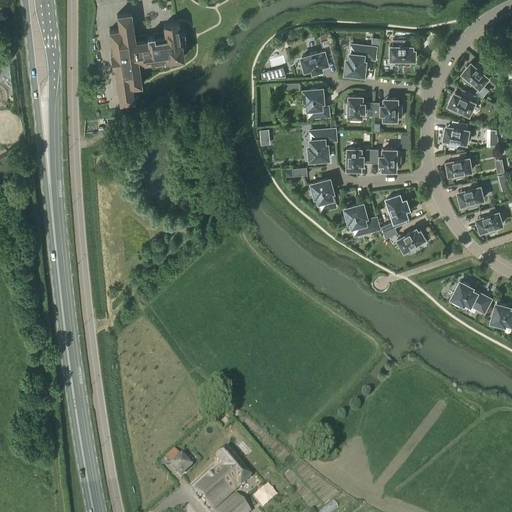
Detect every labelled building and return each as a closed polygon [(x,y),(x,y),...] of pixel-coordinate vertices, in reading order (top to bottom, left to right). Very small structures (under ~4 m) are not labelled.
[(114,66),(117,80),(120,102),(134,100),(132,86),(141,84),(138,62),(144,62),(184,56),(179,22),(163,24),(165,33),(135,37),(131,12),(117,14),(119,28),(109,29),(112,51),(111,51),(113,66),(114,66)] [(328,39),(321,41),(323,50),(318,52),(318,51),(308,54),(301,56),(305,70),(312,68),(313,72),(322,69),(321,65),(328,63),(328,61),(334,59),(328,39)] [(395,64),(405,64),(405,59),(415,59),(415,49),(413,49),(413,46),(408,46),(408,39),(393,39),(393,46),(391,46),(391,59),(395,59),(395,64)] [(375,58),(376,47),(351,44),(349,59),(347,59),(347,61),(346,70),(346,72),(348,72),(362,74),(364,74),(364,72),(365,63),(365,61),(364,61),(365,57),(375,58)] [(462,78),(465,80),(471,85),(474,82),(480,87),(488,77),(487,75),(491,70),(479,60),(475,65),(471,62),(468,66),(462,72),(465,74),(462,78)] [(274,69),(261,73),(262,78),(268,78),(268,80),(276,79),(275,77),(274,69)] [(300,82),(285,83),(285,90),(300,90),(300,82)] [(323,101),(323,99),(323,89),(322,89),(322,88),(320,88),(306,89),(304,89),(304,91),(305,101),(305,102),(307,102),(309,117),(329,116),(328,106),(322,107),(322,101),(323,101)] [(462,110),(469,114),(475,102),(473,101),(475,95),(461,88),(459,94),(455,92),(453,97),(452,97),(449,104),(452,105),(449,110),(460,115),(462,110)] [(349,96),(349,102),(344,102),(344,113),(349,114),(349,116),(362,116),(362,110),(365,110),(365,102),(362,102),(362,96),(349,96)] [(384,98),(384,104),(382,104),(382,112),(384,112),(384,118),(397,119),(397,116),(402,116),(402,105),(397,105),(398,98),(384,98)] [(104,120),(98,121),(99,132),(114,127),(112,123),(105,124),(104,120)] [(446,144),(458,146),(458,141),(466,142),(469,129),(466,129),(468,123),(452,120),(451,126),(447,125),(446,130),(445,130),(444,138),(447,139),(446,144)] [(335,128),(331,129),(310,130),(311,146),(309,146),(310,148),(309,148),(310,157),(310,159),(313,159),(326,158),(328,157),(328,156),(328,146),(327,146),(327,144),(326,144),(326,141),(336,140),(335,128)] [(500,146),(497,130),(488,131),(488,148),(500,146)] [(361,148),(348,148),(348,150),(343,150),(343,162),(348,162),(348,168),(361,169),(361,162),(363,163),(364,154),(361,154),(361,148)] [(383,163),(383,169),(396,169),(396,162),(401,162),(401,151),(396,151),(396,149),(383,148),(383,154),(381,154),(381,163),(383,163)] [(452,173),(453,178),(465,176),(464,171),(472,170),(469,157),(467,157),(466,151),(457,153),(450,154),(452,160),(447,161),(448,166),(449,174),(452,173)] [(496,167),(497,173),(504,172),(502,159),(500,159),(501,166),(496,167)] [(292,168),(293,175),(307,174),(307,167),(292,168)] [(314,182),(312,183),(313,185),(315,194),(316,196),(317,195),(321,210),(335,206),(331,192),(333,191),(333,189),(330,180),(330,178),(328,179),(327,179),(314,182)] [(461,184),(463,190),(459,191),(460,196),(462,204),(465,203),(466,208),(477,205),(476,200),(484,198),(480,185),(478,186),(476,180),(461,184)] [(400,193),(387,198),(389,205),(388,205),(392,214),(394,221),(408,216),(405,209),(409,208),(406,199),(402,200),(400,193)] [(348,207),(346,208),(346,209),(346,210),(348,219),(349,219),(349,221),(351,220),(355,235),(379,228),(376,217),(366,220),(365,216),(366,216),(366,214),(364,205),(363,205),(363,203),(361,204),(361,203),(348,207)] [(480,210),(481,216),(477,218),(479,222),(478,223),(481,230),(484,229),(485,234),(496,231),(495,226),(502,224),(499,211),(496,212),(494,206),(480,210)] [(383,232),(395,227),(393,221),(381,226),(383,232)] [(397,233),(395,227),(383,232),(386,238),(397,233)] [(417,243),(425,238),(420,230),(418,231),(416,228),(410,231),(405,234),(398,239),(399,240),(403,249),(404,249),(405,250),(408,248),(410,252),(420,247),(417,243)] [(484,312),(491,298),(484,295),(471,289),(472,287),(471,286),(462,282),(461,281),(460,283),(459,283),(453,295),(452,297),(454,298),(462,302),(464,303),(465,301),(477,308),(484,312)] [(511,309),(509,308),(509,307),(508,306),(498,303),(498,304),(497,303),(496,305),(492,318),(492,321),(494,321),(503,324),(503,323),(505,324),(505,322),(511,324),(511,309)] [(212,511),(236,490),(227,480),(232,476),(227,471),(238,462),(227,449),(214,459),(220,466),(193,490),(212,511)] [(165,458),(182,479),(191,471),(174,450),(165,458)] [(238,487),(240,488),(251,478),(238,462),(227,471),(232,476),(227,480),(236,490),(238,487)] [(249,511),(247,509),(235,495),(215,511),(249,511)]
